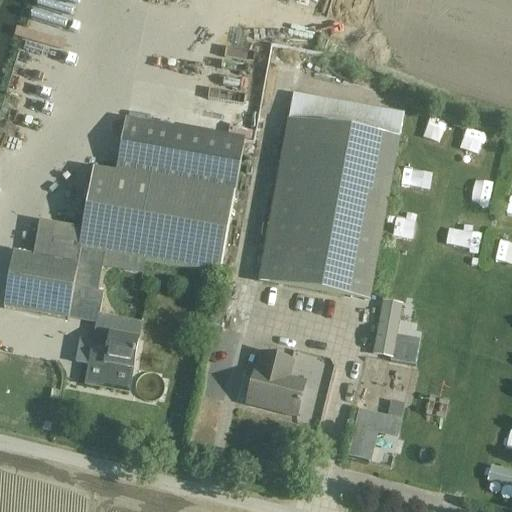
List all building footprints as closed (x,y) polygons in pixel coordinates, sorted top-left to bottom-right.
[(289,126),(260,283),(370,302),(405,117),(381,113),(376,141),(289,126)] [(417,114),(414,123),(431,129),(434,121),(417,114)] [(95,172),(84,232),(40,224),(33,258),(13,255),(4,310),(68,321),(74,290),(97,294),(105,254),(220,276),(245,143),(127,121),(117,176),(95,172)] [(474,201),(475,177),(449,175),(447,200),(474,201)] [(506,259),(507,240),(481,238),(479,257),(506,259)] [(374,355),(392,359),(401,309),(383,306),(374,355)] [(213,330),(208,351),(229,356),(234,335),(213,330)] [(95,334),(86,385),(129,393),(139,342),(95,334)] [(211,356),(207,373),(215,374),(217,369),(232,372),(234,361),(211,356)] [(261,356),(257,373),(256,372),(247,407),(297,419),(305,385),(289,381),(293,364),(261,356)] [(398,410),(396,420),(404,422),(407,413),(398,410)] [(490,442),(511,448),(511,422),(497,419),(490,442)] [(353,436),(348,458),(360,461),(365,439),(353,436)] [(511,470),(477,461),(473,477),(508,487),(511,472),(511,470)]
